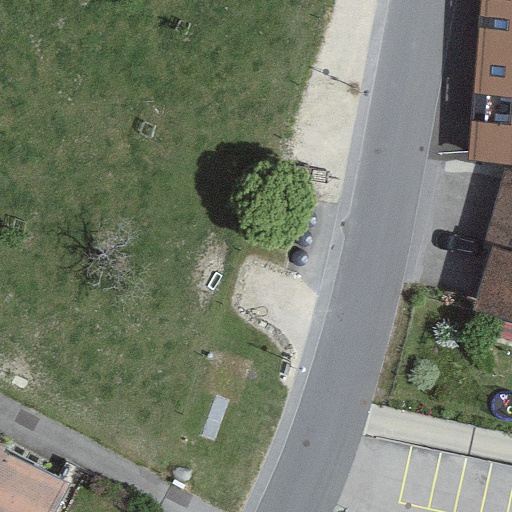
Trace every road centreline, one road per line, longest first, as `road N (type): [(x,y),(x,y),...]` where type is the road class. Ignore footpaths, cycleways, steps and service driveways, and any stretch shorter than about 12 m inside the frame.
road 1 (tertiary): [(297,511),(356,355),(422,0)]
road 2 (residential): [(221,511),(0,408)]
